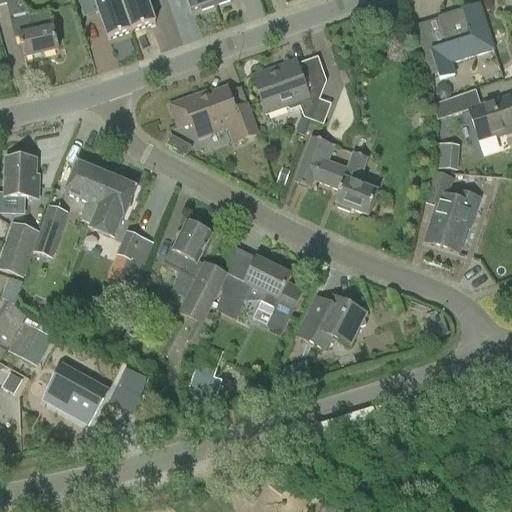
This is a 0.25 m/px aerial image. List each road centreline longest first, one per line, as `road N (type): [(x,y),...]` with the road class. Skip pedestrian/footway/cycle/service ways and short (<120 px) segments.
road 1 (residential): [(0,494),(254,436),(495,360)]
road 2 (residential): [(495,360),(456,303),(290,232),(134,149),(104,91)]
road 3 (residential): [(104,91),(364,0)]
